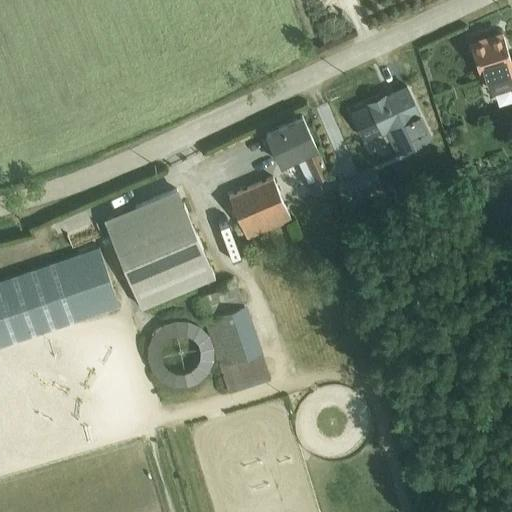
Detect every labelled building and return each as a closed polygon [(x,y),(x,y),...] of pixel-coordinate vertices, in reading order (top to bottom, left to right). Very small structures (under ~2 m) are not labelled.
[(502,32),(470,41),(482,82),(487,81),(490,91),(511,85),(511,55),(509,56),(502,32)] [(368,99),(381,127),(382,129),(385,128),(396,151),(431,134),(405,83),(368,99)] [(381,127),(368,99),(350,107),(363,135),(381,127)] [(301,113),(266,130),(281,162),(295,155),(313,193),(334,183),(301,113)] [(373,163),(343,175),(353,199),(383,187),(373,163)] [(271,170),(227,189),(247,236),(291,218),(271,170)] [(109,231),(183,199),(176,184),(102,215),(109,231)] [(183,199),(109,231),(140,305),(215,273),(183,199)] [(98,244),(0,277),(0,341),(118,301),(98,244)] [(206,328),(213,348),(228,389),(271,373),(245,299),(243,300),(236,280),(196,294),(203,314),(201,315),(206,328)] [(186,382),(198,378),(207,369),(213,357),(213,348),(206,328),(199,321),(190,316),(176,315),(162,320),(153,330),(148,342),(147,355),(152,367),(161,377),(172,382),(186,382)]
